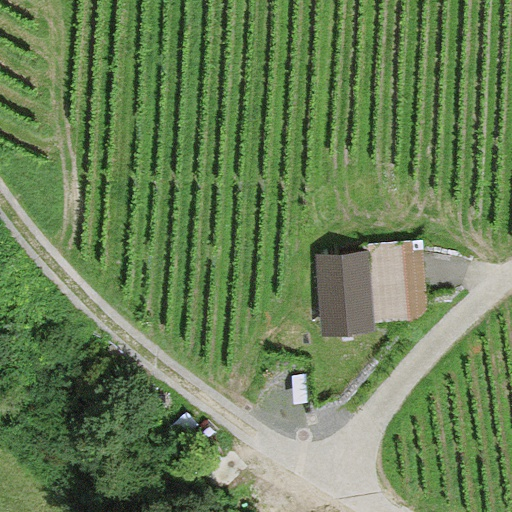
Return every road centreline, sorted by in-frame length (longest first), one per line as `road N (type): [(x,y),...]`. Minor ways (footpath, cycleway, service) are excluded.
road 1 (track): [(378,511),(137,365),(0,203)]
road 2 (track): [(326,484),(480,304),(511,290)]
